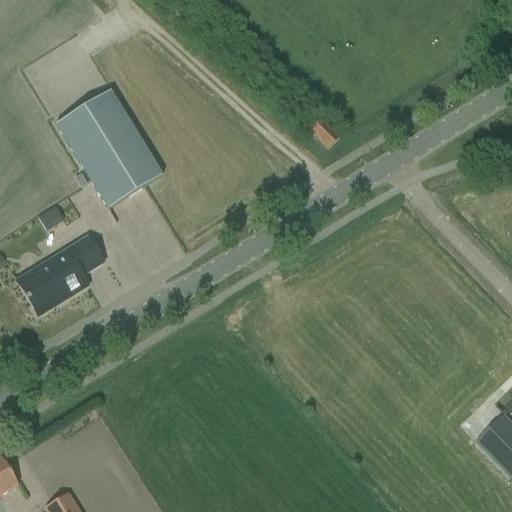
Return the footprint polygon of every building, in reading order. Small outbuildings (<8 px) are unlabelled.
[(55,128),(107,213),(161,179),(110,95),(55,128)] [(327,153),(338,142),(319,123),(308,134),(327,153)] [(54,215),(62,234),(80,226),(72,207),(54,215)] [(15,284),(24,300),(35,317),(60,302),(62,305),(87,290),(81,279),(102,266),(86,241),(69,251),(15,284)] [(511,373),(465,419),(484,439),(511,412),(511,373)] [(511,433),(487,458),(511,483),(511,433)] [(54,461),(72,451),(64,437),(46,447),(54,461)] [(0,499),(17,489),(0,461),(0,499)] [(57,503),(42,511),(77,511),(67,496),(57,503)]
